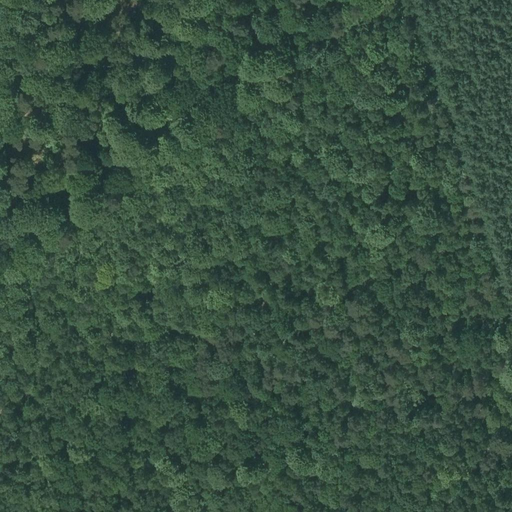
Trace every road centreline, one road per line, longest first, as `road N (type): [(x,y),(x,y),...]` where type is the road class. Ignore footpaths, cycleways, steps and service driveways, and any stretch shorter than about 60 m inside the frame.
road 1 (unknown): [(301,0),(0,229)]
road 2 (track): [(419,0),(511,299)]
